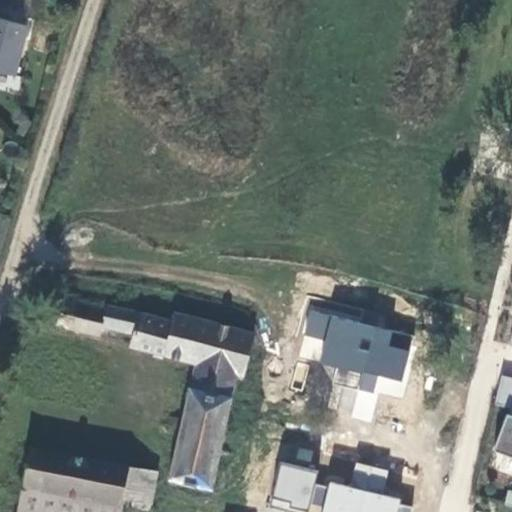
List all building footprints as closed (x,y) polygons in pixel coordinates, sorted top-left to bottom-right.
[(0,73),(14,77),(27,27),(0,19),(0,73)] [(170,481),(216,488),(240,371),(246,372),(254,330),(174,310),(171,317),(62,291),(56,314),(54,324),(99,335),(102,325),(131,331),(129,343),(196,359),(170,481)] [(50,308),(45,305),(38,307),(35,314),(36,321),(42,325),(48,324),(52,319),(53,313),(50,308)] [(414,335),(310,310),(303,335),(325,340),(319,363),(337,367),(333,383),(374,393),(378,376),(402,382),(414,335)] [(511,371),(502,369),(495,398),(511,402),(511,398),(511,371)] [(511,409),(508,407),(494,444),(511,450),(511,409)] [(35,444),(27,481),(126,503),(149,508),(158,470),(35,444)] [(318,471),(279,462),(269,505),(292,511),(307,511),(310,502),(314,485),(318,471)] [(314,485),(310,502),(323,506),(321,511),(413,511),(414,508),(400,504),(401,499),(383,494),(389,470),(357,462),(350,487),(330,482),(329,487),(314,485)] [(123,511),(126,503),(27,481),(19,511),(123,511)]
